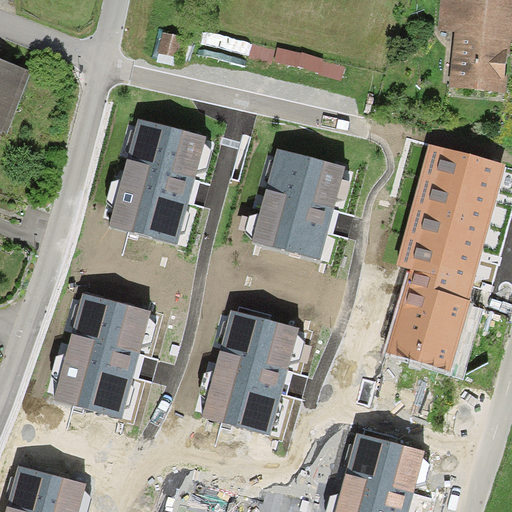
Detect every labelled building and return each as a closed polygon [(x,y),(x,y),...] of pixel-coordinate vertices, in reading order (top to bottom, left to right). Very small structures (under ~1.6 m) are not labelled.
[(511,0),(442,0),(441,28),(456,29),(452,89),(507,93),(510,48),(510,40),(511,40),(511,0)] [(184,38),(163,33),(158,55),(179,59),(184,38)] [(254,44),(251,60),(344,79),(348,64),(254,44)] [(0,58),(0,131),(10,135),(35,72),(0,58)] [(138,117),(121,180),(112,181),(107,202),(113,207),(109,226),(179,246),(194,192),(199,174),(209,171),(213,151),(205,143),(207,137),(138,117)] [(347,166),(277,147),(260,213),(250,216),(246,232),(253,239),(252,243),(322,261),(333,221),(347,166)] [(505,168),(426,148),(396,266),(411,270),(441,277),(437,290),(467,301),(477,277),(484,249),(491,222),(499,189),(505,168)] [(441,277),(411,270),(387,352),(450,370),(460,336),(470,302),(467,301),(437,290),(441,277)] [(83,293),(67,354),(56,356),(51,375),(59,382),(54,400),(123,419),(137,366),(143,345),(153,342),(157,325),(151,317),(152,311),(83,293)] [(232,310),(215,371),(205,374),(199,393),(207,400),(202,418),(271,436),(285,383),(291,362),(301,360),(305,343),(299,335),(300,329),(232,310)] [(358,433),(341,494),(331,497),(326,511),(409,511),(411,506),(417,485),(427,483),(431,466),(425,458),(426,452),(358,433)] [(19,465),(6,511),(89,511),(92,498),(86,490),(88,483),(19,465)]
